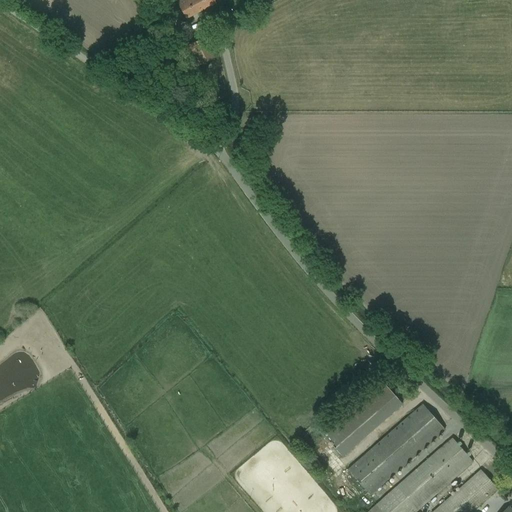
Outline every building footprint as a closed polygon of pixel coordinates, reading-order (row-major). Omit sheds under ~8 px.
[(185,29),(217,14),(210,0),(194,0),(175,9),(185,29)] [(195,66),(214,58),(205,40),(187,48),(195,66)] [(339,457),(401,404),(378,377),(316,431),(339,457)] [(367,496),(443,429),(422,405),(346,472),(367,496)] [(471,511),(497,490),(477,468),(426,511),(414,511),(473,461),(452,437),(366,511),(471,511)]
